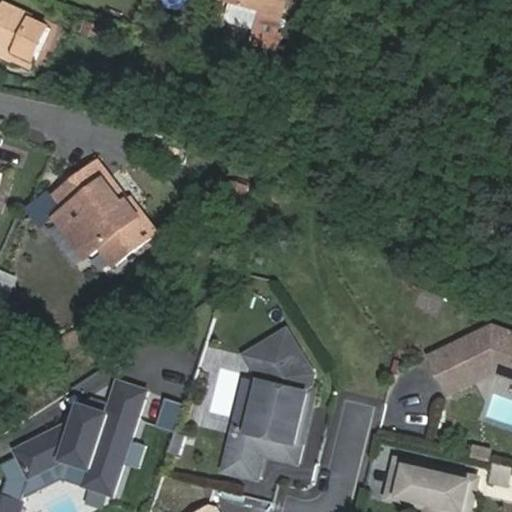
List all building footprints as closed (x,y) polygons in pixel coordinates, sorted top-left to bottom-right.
[(231,0),(232,0),(235,1),(230,18),(233,23),(262,30),(259,43),(275,47),(287,0),(231,0)] [(0,46),(19,55),(21,51),(36,58),(49,26),(34,19),(35,16),(7,4),(6,9),(0,7),(0,46)] [(84,20),(78,34),(100,43),(106,30),(84,20)] [(0,54),(16,62),(19,55),(0,46),(0,54)] [(272,54),(268,69),(284,74),(289,60),(272,54)] [(116,265),(153,237),(127,205),(122,209),(104,184),(110,180),(97,165),(60,194),(71,209),(60,217),(91,257),(102,248),(116,265)] [(127,205),(110,180),(104,184),(122,209),(127,205)] [(127,205),(153,237),(157,235),(132,201),(127,205)] [(0,295),(8,298),(15,278),(0,273),(0,295)] [(480,329),(431,353),(450,391),(479,376),(476,369),(493,361),(496,368),(511,373),(511,329),(493,322),(492,328),(482,334),(480,329)] [(493,322),(480,329),(482,334),(492,328),(493,322)] [(248,360),(224,469),(257,476),(262,452),(296,460),(313,387),(308,386),(311,371),(285,327),(244,351),(248,360)] [(493,361),(476,369),(479,376),(496,368),(493,361)] [(114,491),(148,389),(121,379),(110,412),(84,403),(80,414),(22,445),(20,452),(21,453),(29,468),(30,470),(36,471),(66,456),(92,465),(88,477),(91,484),(114,491)] [(174,433),(184,406),(166,400),(156,426),(174,433)] [(473,443),(471,454),(488,458),(491,447),(473,443)] [(29,468),(21,453),(8,460),(16,475),(29,468)] [(435,466),(400,457),(391,493),(431,503),(428,511),(470,511),(471,507),(465,505),(471,479),(434,471),(435,466)] [(511,463),(495,459),(493,467),(509,471),(511,463)] [(478,476),(435,466),(434,471),(471,479),(465,505),(471,507),(478,476)] [(509,471),(493,467),(491,477),(507,481),(509,471)] [(6,511),(13,491),(0,486),(0,511),(6,511)] [(20,511),(26,495),(13,491),(6,511),(20,511)]
